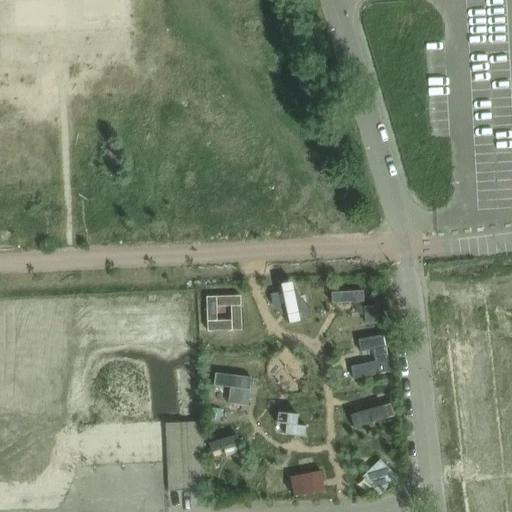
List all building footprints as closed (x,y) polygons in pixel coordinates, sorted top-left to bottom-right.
[(127,28),(125,0),(8,0),(10,33),(127,28)] [(294,289),(268,294),(271,305),(282,303),(286,322),(310,318),(308,307),(298,309),(294,289)] [(362,291),(330,293),(331,303),(362,302),(362,291)] [(239,296),(205,297),(206,331),(240,330),(239,296)] [(375,306),(363,307),(363,323),(376,323),(375,306)] [(187,314),(0,321),(0,441),(2,441),(3,473),(0,473),(0,511),(59,511),(59,486),(110,483),(109,465),(122,464),(122,460),(160,459),(159,434),(192,433),(187,314)] [(362,364),(350,366),(352,379),(389,372),(381,335),(357,340),(362,364)] [(214,373),(213,385),(249,390),(250,378),(214,373)] [(438,400),(480,396),(479,386),(510,383),(509,375),(478,378),(479,385),(437,389),(438,400)] [(390,403),(349,415),(352,429),(393,417),(390,403)] [(277,412),(276,423),(285,424),(284,435),(304,437),(305,427),(296,425),(297,415),(277,412)] [(445,460),(486,456),(485,443),(476,444),(475,439),(511,434),(511,416),(441,424),(445,460)] [(235,435),(208,443),(210,453),(238,444),(235,435)] [(379,459),(361,477),(379,494),(396,477),(379,459)] [(488,467),(447,468),(447,486),(493,485),(493,480),(505,480),(505,472),(488,472),(488,467)] [(320,471),(289,477),(293,497),(324,491),(320,471)]
